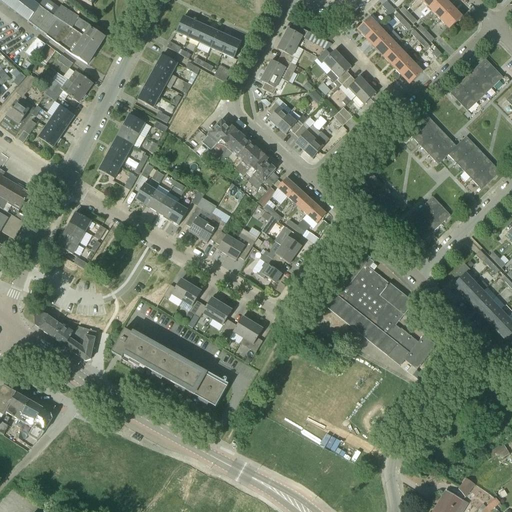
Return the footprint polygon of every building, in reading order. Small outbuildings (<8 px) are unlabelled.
[(31,0),(0,0),(0,1),(27,23),(57,44),(88,65),(99,47),(53,16),(53,17),(39,7),(40,6),(31,0)] [(443,0),(425,0),(420,5),(420,6),(423,3),(431,12),(443,0)] [(453,9),(445,0),(443,0),(431,12),(440,21),(453,9)] [(387,2),(386,2),(382,6),(387,12),(384,14),(388,18),(395,11),(387,2)] [(53,16),(99,47),(105,37),(90,28),(91,27),(60,7),(53,16)] [(406,19),(410,15),(403,8),(399,12),(406,19)] [(462,18),(453,9),(440,21),(449,30),(462,18)] [(400,24),(404,21),(397,13),(393,17),(400,24)] [(406,19),(413,26),(417,22),(410,15),(406,19)] [(195,22),(183,17),(176,34),(187,39),(195,22)] [(365,40),(379,27),(370,18),(357,30),(365,40)] [(407,31),(411,28),(404,21),(400,24),(407,31)] [(206,28),(195,22),(187,39),(199,44),(206,28)] [(390,34),(382,24),(379,27),(365,40),(374,49),(387,36),(390,34)] [(424,37),(427,33),(420,26),(416,30),(424,37)] [(282,40),(297,48),(302,38),(304,39),(307,33),(296,27),(293,33),(288,31),(289,30),(288,29),(282,40)] [(206,28),(199,44),(211,50),(218,33),(206,28)] [(422,39),(414,31),(411,35),(418,42),(422,39)] [(390,34),(387,36),(374,49),(383,58),(396,46),(401,41),(392,32),(390,34)] [(222,55),(230,38),(218,33),(211,50),(222,55)] [(430,44),(434,40),(427,33),(424,37),(430,44)] [(326,51),(332,46),(310,35),(307,41),(326,51)] [(230,38),(222,55),(234,60),(241,44),(230,38)] [(45,45),(38,40),(36,39),(25,54),(34,61),(45,45)] [(428,46),(422,39),(418,42),(425,50),(428,46)] [(292,58),(297,48),(282,40),(277,51),(277,52),(278,51),(282,53),(279,59),(291,65),(294,59),(292,58)] [(170,42),(170,43),(167,48),(179,55),(182,51),(180,50),(181,49),(170,42)] [(392,67),(405,55),(396,46),(383,58),(392,67)] [(431,54),(437,60),(441,55),(436,49),(431,54)] [(179,55),(189,61),(191,56),(182,51),(179,55)] [(331,71),(343,60),(334,51),(334,52),(330,56),(326,51),(317,60),(321,65),(323,63),(331,71)] [(405,55),(392,67),(400,77),(414,64),(405,55)] [(68,70),(69,70),(69,69),(70,68),(73,65),(61,56),(57,61),(68,70)] [(156,67),(172,76),(178,65),(162,56),(156,67)] [(195,58),(193,63),(202,68),(204,63),(195,58)] [(295,67),(291,65),(279,59),(276,65),(272,62),(272,61),(266,72),(280,80),(287,83),(295,67)] [(351,69),(343,60),(331,71),(339,80),(337,81),(341,86),(351,77),(346,73),(350,69),(351,70),(351,69)] [(485,60),(476,68),(494,87),(503,78),(485,60)] [(211,73),(212,70),(213,68),(204,63),(202,68),(211,73)] [(200,70),(189,64),(185,70),(197,76),(200,70)] [(422,73),(414,64),(400,77),(409,86),(422,73)] [(228,78),(231,73),(219,66),(216,72),(228,78)] [(166,87),(172,76),(156,67),(150,78),(166,87)] [(485,95),(494,87),(476,68),(467,77),(485,95)] [(74,73),(69,69),(69,70),(68,70),(63,77),(86,94),(94,84),(75,71),(74,73)] [(20,74),(16,70),(12,75),(15,78),(20,74)] [(213,77),(225,83),(228,78),(216,72),(213,77)] [(275,89),(280,80),(266,72),(260,83),(261,83),(265,84),(262,90),(273,96),(276,90),(275,89)] [(25,78),(20,74),(12,83),(17,87),(25,78)] [(0,92),(0,87),(3,85),(9,79),(6,75),(0,80),(0,97),(3,95),(0,92)] [(79,103),(86,94),(63,77),(58,84),(46,75),(40,83),(49,90),(59,97),(63,92),(79,103)] [(31,76),(29,78),(16,93),(21,99),(37,81),(31,76)] [(356,98),(367,86),(359,77),(358,78),(359,79),(355,82),(351,77),(341,86),(346,91),(348,89),(356,98)] [(476,104),(485,95),(467,77),(458,85),(476,104)] [(144,89),(160,98),(166,87),(150,78),(144,89)] [(181,93),(186,95),(191,87),(186,84),(181,93)] [(467,112),(476,104),(458,85),(449,94),(467,112)] [(376,95),(367,86),(356,98),(363,106),(375,95),(375,96),(376,95)] [(144,89),(137,101),(154,110),(160,98),(144,89)] [(59,97),(49,90),(45,95),(55,103),(59,97)] [(322,100),(313,91),(308,97),(316,106),(322,100)] [(172,105),(176,107),(181,98),(177,96),(172,105)] [(19,125),(29,110),(16,101),(6,116),(19,125)] [(277,128),(288,116),(279,109),(280,108),(275,103),(267,113),(272,117),(269,120),(268,119),(268,120),(277,128)] [(35,118),(41,110),(37,107),(31,115),(35,118)] [(60,107),(52,117),(67,127),(75,117),(60,107)] [(352,118),(343,109),(338,114),(347,123),(352,118)] [(412,139),(431,121),(423,112),(404,130),(412,139)] [(158,113),(155,119),(167,125),(170,119),(158,113)] [(338,114),(333,118),(342,128),(347,123),(338,114)] [(145,124),(129,115),(123,127),(139,136),(145,124)] [(296,124),(288,116),(277,128),(286,136),(286,135),(289,131),(294,136),(303,126),(298,122),(296,124)] [(52,117),(45,128),(60,138),(67,127),(52,117)] [(30,121),(23,132),(29,135),(36,125),(30,121)] [(218,144),(220,141),(233,127),(226,121),(224,124),(222,121),(201,143),(210,152),(218,144)] [(412,139),(421,148),(440,130),(431,121),(412,139)] [(168,129),(156,122),(153,128),(164,135),(168,129)] [(294,144),(303,152),(320,134),(311,126),(309,128),(305,124),(303,126),(294,136),(299,140),(295,144),(295,143),(294,144)] [(117,138),(133,147),(139,136),(123,127),(117,138)] [(217,154),(221,158),(241,136),(237,132),(238,130),(235,128),(233,128),(233,127),(220,141),(225,145),(217,154)] [(53,149),(60,138),(45,128),(38,139),(53,149)] [(448,139),(440,130),(421,148),(430,157),(448,139)] [(320,134),(303,152),(313,161),(313,160),(312,159),(328,142),(320,134)] [(456,139),(460,143),(464,138),(461,134),(456,139)] [(233,163),(238,157),(250,144),(249,143),(249,141),(247,139),(245,139),(241,136),(221,158),(225,161),(228,158),(233,163)] [(448,156),(467,138),(466,137),(456,147),(448,139),(430,157),(437,165),(447,155),(448,156)] [(127,158),(133,147),(117,138),(111,149),(127,158)] [(475,147),(467,138),(448,156),(456,165),(475,147)] [(149,153),(153,155),(158,146),(153,144),(149,153)] [(235,170),(239,174),(259,152),(255,148),(255,147),(253,144),(251,145),(250,144),(238,157),(243,161),(235,170)] [(456,165),(465,174),(483,156),(475,147),(456,165)] [(121,169),(127,158),(111,149),(105,160),(121,169)] [(250,169),(255,173),(268,160),(267,159),(267,158),(264,155),(263,155),(259,152),(239,174),(243,177),(250,169)] [(139,164),(143,167),(148,158),(144,156),(139,164)] [(465,174),(473,182),(492,164),(483,156),(465,174)] [(105,160),(98,171),(114,180),(121,169),(105,160)] [(268,160),(255,173),(253,176),(247,182),(256,191),(264,182),(270,188),(279,179),(272,173),(276,170),(273,167),(275,165),(268,160)] [(134,173),(138,176),(143,167),(139,164),(134,173)] [(492,164),(473,182),(481,191),(500,173),(492,164)] [(147,165),(141,177),(147,180),(153,169),(147,165)] [(346,185),(355,194),(373,176),(365,168),(346,185)] [(159,185),(163,177),(156,172),(151,180),(156,183),(154,187),(157,189),(158,187),(159,185)] [(29,194),(23,190),(24,188),(18,185),(17,186),(2,178),(3,175),(0,173),(0,198),(8,203),(7,204),(19,211),(20,209),(20,210),(29,194)] [(355,194),(363,203),(382,185),(373,176),(355,194)] [(124,188),(130,192),(136,180),(130,177),(124,188)] [(173,187),(176,183),(167,177),(164,182),(173,187)] [(277,189),(287,198),(296,188),(286,179),(277,189)] [(181,192),(184,188),(176,183),(173,187),(181,192)] [(146,207),(156,191),(145,184),(135,200),(146,207)] [(363,203),(372,212),(390,194),(382,185),(363,203)] [(158,187),(157,189),(156,191),(146,207),(156,214),(166,198),(169,194),(158,187)] [(296,188),(287,198),(297,207),(306,197),(296,188)] [(263,208),(276,194),(271,189),(258,203),(263,208)] [(191,204),(197,207),(204,196),(198,193),(191,204)] [(390,194),(372,212),(380,221),(399,203),(390,194)] [(316,206),(306,197),(297,207),(307,216),(316,206)] [(167,220),(177,204),(166,198),(156,214),(167,220)] [(432,198),(424,206),(441,225),(450,217),(432,198)] [(286,202),(277,210),(281,214),(286,209),(285,209),(289,206),(286,202)] [(178,227),(188,211),(177,204),(167,220),(178,227)] [(274,212),(267,206),(263,210),(270,216),(274,212)] [(316,206),(307,216),(317,225),(326,215),(316,206)] [(415,215),(433,234),(441,225),(424,206),(415,215)] [(186,226),(191,229),(188,233),(197,239),(211,216),(197,207),(186,226)] [(0,231),(14,240),(24,223),(0,211),(0,231)] [(274,212),(270,216),(278,223),(282,219),(274,212)] [(18,213),(14,218),(24,223),(27,218),(18,213)] [(75,213),(69,224),(85,233),(91,222),(75,213)] [(215,244),(221,233),(226,225),(220,222),(221,221),(212,215),(211,216),(197,239),(207,245),(209,241),(215,244)] [(424,242),(433,234),(415,215),(406,223),(424,242)] [(286,225),(294,231),(297,227),(289,221),(286,225)] [(424,242),(406,223),(397,232),(415,250),(424,242)] [(85,233),(69,224),(63,235),(79,244),(85,233)] [(106,230),(100,227),(93,237),(99,241),(106,230)] [(294,231),(302,237),(305,233),(297,227),(294,231)] [(301,248),(298,245),(301,240),(284,228),(274,242),(276,244),(295,257),(301,248)] [(221,233),(215,244),(220,247),(217,251),(226,257),(235,242),(221,233)] [(236,262),(238,258),(243,262),(250,251),(255,243),(240,234),(235,242),(226,257),(236,262)] [(72,255),(79,244),(63,235),(57,247),(72,255)] [(2,239),(0,243),(0,262),(2,263),(12,245),(2,239)] [(122,239),(119,244),(127,249),(130,244),(122,239)] [(95,253),(101,245),(96,242),(91,250),(95,253)] [(263,255),(281,268),(285,263),(289,266),(295,257),(276,244),(267,257),(263,255)] [(358,249),(321,295),(317,300),(399,367),(404,361),(417,371),(436,347),(423,336),(418,343),(401,329),(400,330),(395,326),(414,304),(390,284),(389,285),(365,266),(371,259),(358,249)] [(487,259),(480,252),(475,256),(483,263),(489,269),(493,265),(487,259)] [(493,253),(489,257),(495,263),(499,259),(493,253)] [(281,268),(263,255),(263,256),(259,260),(267,266),(261,275),(276,285),(282,276),(278,273),(281,268)] [(77,258),(74,264),(85,270),(88,265),(77,258)] [(505,266),(499,259),(495,263),(501,270),(505,266)] [(465,266),(469,270),(474,266),(470,262),(465,266)] [(470,271),(469,270),(465,266),(464,265),(452,277),(457,282),(452,287),(461,296),(474,283),(466,275),(470,271)] [(499,272),(493,265),(489,269),(495,275),(499,272)] [(507,287),(511,284),(504,277),(501,281),(507,287)] [(182,302),(191,287),(181,280),(175,289),(170,286),(163,297),(169,300),(171,296),(182,302)] [(483,292),(474,283),(461,296),(470,305),(483,292)] [(194,315),(201,305),(196,302),(201,293),(191,287),(182,302),(192,308),(189,312),(194,315)] [(492,302),(483,292),(470,305),(479,314),(492,302)] [(201,305),(194,315),(200,319),(203,314),(213,320),(222,305),(211,299),(206,308),(201,305)] [(501,311),(492,302),(479,314),(487,323),(501,311)] [(225,334),(231,324),(226,321),(232,312),(222,305),(213,320),(222,326),(219,331),(225,334)] [(509,320),(501,311),(487,323),(496,333),(509,320)] [(48,317),(48,316),(34,312),(34,326),(53,339),(62,327),(48,317)] [(231,324),(225,334),(230,337),(233,333),(243,339),(240,344),(252,324),(242,318),(237,327),(231,324)] [(511,334),(511,322),(509,320),(496,333),(505,342),(511,334)] [(250,350),(251,350),(256,353),(262,342),(257,339),(263,330),(252,324),(240,344),(250,350)] [(63,325),(62,327),(53,339),(64,347),(74,333),(63,325)] [(76,356),(82,347),(85,336),(95,338),(96,333),(85,330),(78,327),(74,333),(64,347),(76,356)] [(125,328),(113,351),(111,353),(121,359),(123,356),(215,408),(228,385),(125,328)] [(85,336),(82,347),(76,356),(85,362),(90,360),(95,338),(85,336)] [(360,346),(356,342),(355,341),(350,347),(351,348),(356,351),(360,346)] [(411,367),(407,372),(412,376),(416,371),(411,367)] [(0,388),(0,433),(3,435),(7,429),(8,427),(0,421),(0,420),(16,394),(6,388),(0,388)] [(16,425),(30,402),(16,394),(0,420),(0,421),(8,427),(9,425),(7,423),(9,418),(6,416),(7,414),(18,421),(16,425)] [(20,431),(20,432),(27,436),(30,432),(43,410),(30,402),(16,425),(21,428),(20,431)] [(43,410),(30,432),(27,436),(26,439),(28,436),(37,441),(37,442),(42,437),(52,419),(51,414),(43,410)] [(509,455),(503,444),(489,453),(495,463),(509,455)] [(474,486),(466,480),(458,490),(465,499),(474,486)] [(462,500),(462,501),(446,492),(436,508),(443,511),(463,511),(468,504),(462,500)] [(490,504),(494,508),(499,504),(495,500),(490,504)]
